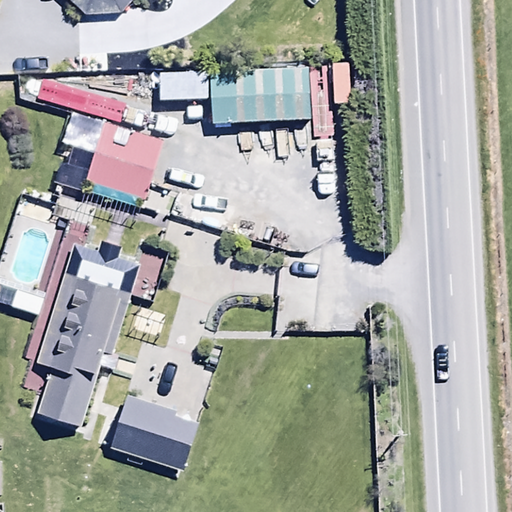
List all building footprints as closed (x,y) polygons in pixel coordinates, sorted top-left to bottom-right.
[(63,0),(86,23),(123,18),(140,0),(63,0)] [(350,108),(350,68),(335,68),(335,108),(350,108)] [(295,150),(314,150),(313,122),(324,122),(322,69),(289,70),(292,145),(295,145),(295,150)] [(244,86),(236,87),(237,115),(283,114),(282,87),(254,87),(254,82),(243,82),(244,86)] [(143,208),(163,148),(75,122),(65,151),(96,162),(86,189),(143,208)] [(302,182),(316,181),(314,150),(295,150),(296,170),(301,170),(302,182)] [(114,364),(134,304),(125,301),(131,283),(105,275),(100,292),(68,281),(37,373),(52,378),(37,425),(82,439),(107,361),(114,364)]
